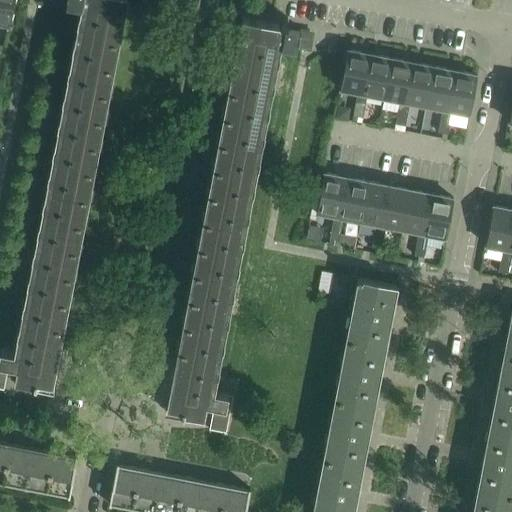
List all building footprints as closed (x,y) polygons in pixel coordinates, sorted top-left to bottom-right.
[(0,0),(0,23),(10,26),(15,0),(0,0)] [(57,0),(57,4),(58,4),(57,5),(74,8),(74,6),(81,8),(15,353),(0,350),(0,364),(18,367),(15,380),(34,384),(34,385),(37,386),(38,380),(53,383),(126,0),(57,0)] [(214,391),(281,46),(311,53),(315,32),(243,18),(168,405),(183,408),(182,414),(185,414),(185,413),(204,416),(206,404),(226,408),(229,394),(214,391)] [(363,94),(370,54),(348,50),(340,89),(358,93),(363,94)] [(384,98),(392,58),(370,54),(363,94),(368,95),(384,98)] [(405,102),(413,63),(392,58),(384,98),(400,101),(405,102)] [(426,106),(434,67),(413,63),(405,102),(410,103),(426,106)] [(448,110),(455,71),(434,67),(426,106),(443,109),(448,110)] [(470,115),(478,75),(455,71),(448,110),(453,111),(470,115)] [(365,106),(368,95),(363,94),(358,93),(356,105),(365,106)] [(408,115),(410,103),(405,102),(400,101),(398,113),(408,115)] [(363,118),(365,106),(356,105),(354,117),(363,118)] [(450,123),(453,111),(448,110),(443,109),(440,121),(450,123)] [(406,126),(408,115),(398,113),(396,125),(406,126)] [(448,135),(450,123),(440,121),(438,133),(448,135)] [(339,217),(347,178),(324,173),(317,213),(335,216),(339,217)] [(360,221),(368,182),(347,178),(339,217),(344,218),(360,221)] [(381,225),(389,186),(368,182),(360,221),(377,224),(381,225)] [(403,229),(410,190),(389,186),(381,225),(386,226),(403,229)] [(424,233),(432,194),(410,190),(403,229),(419,233),(424,233)] [(446,238),(454,198),(432,194),(424,233),(429,234),(446,238)] [(508,250),(511,229),(511,209),(493,206),(486,245),(503,249),(508,250)] [(342,230),(344,218),(339,217),(335,216),(333,228),(342,230)] [(384,238),(386,226),(381,225),(377,224),(375,236),(384,238)] [(341,234),(342,230),(333,228),(330,240),(335,240),(335,241),(340,241),(341,234)] [(427,246),(429,234),(424,233),(419,233),(417,244),(427,246)] [(335,240),(334,245),(339,246),(343,247),(355,249),(357,237),(341,234),(340,241),(335,241),(335,240)] [(382,250),(384,238),(375,236),(373,248),(382,250)] [(424,258),(427,246),(417,244),(415,256),(424,258)] [(511,262),(511,254),(511,250),(508,250),(503,249),(501,260),(511,262)] [(508,274),(511,262),(501,260),(498,272),(508,274)] [(386,346),(398,286),(358,278),(347,338),(386,346)] [(511,310),(501,369),(511,370),(511,310)] [(386,346),(347,338),(335,399),(374,407),(386,346)] [(511,370),(501,369),(489,429),(511,433),(511,370)] [(374,407),(335,399),(324,458),(363,466),(374,407)] [(511,433),(489,429),(478,488),(511,495),(511,433)] [(11,443),(1,441),(0,441),(0,482),(4,483),(11,443)] [(33,447),(11,443),(4,483),(25,487),(33,447)] [(55,452),(33,447),(25,487),(47,491),(55,452)] [(70,497),(78,455),(76,455),(76,456),(55,452),(47,491),(68,495),(68,496),(70,497)] [(353,511),(363,466),(324,458),(313,511),(353,511)] [(140,468),(119,464),(120,463),(117,463),(109,504),(111,505),(112,504),(133,508),(140,468)] [(154,511),(162,472),(151,470),(140,468),(133,508),(154,511)] [(177,511),(184,477),(162,472),(154,511),(177,511)] [(199,511),(206,481),(184,477),(177,511),(199,511)] [(222,511),(227,485),(206,481),(199,511),(222,511)] [(248,489),(227,485),(222,511),(246,511),(251,488),(249,488),(248,489)] [(511,511),(511,495),(478,488),(473,511),(511,511)]
